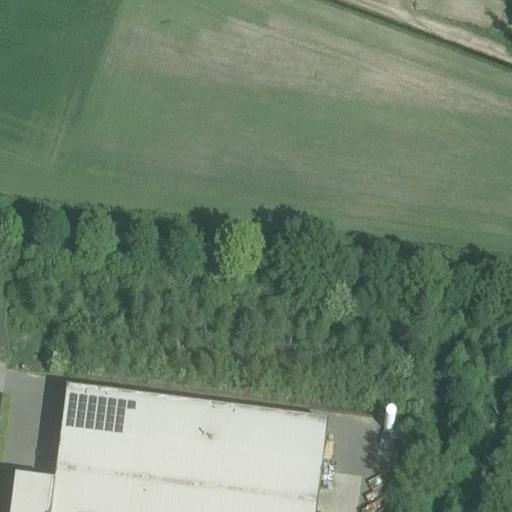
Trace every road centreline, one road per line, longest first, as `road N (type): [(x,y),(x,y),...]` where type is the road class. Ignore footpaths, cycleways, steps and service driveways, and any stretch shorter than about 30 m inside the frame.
road 1 (unclassified): [(0,226),(511,291)]
road 2 (unknown): [(0,390),(63,386),(336,420),(354,436),(360,465),(354,511)]
road 3 (track): [(366,0),(511,53)]
